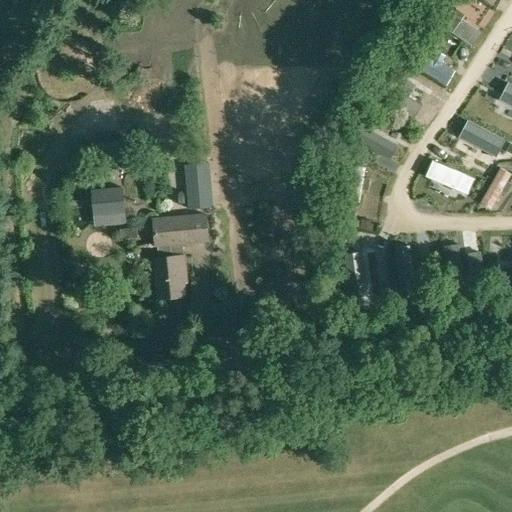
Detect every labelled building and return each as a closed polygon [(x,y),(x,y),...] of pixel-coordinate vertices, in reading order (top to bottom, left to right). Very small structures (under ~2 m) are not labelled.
[(444,7),(434,20),(469,45),(478,31),(444,7)] [(419,49),(410,63),(446,85),(455,70),(441,62),(433,57),(419,49)] [(406,94),(429,107),(435,96),(412,83),(406,94)] [(398,91),(391,102),(419,119),(426,109),(398,91)] [(511,109),(489,97),(482,110),(511,126),(511,109)] [(468,124),(461,138),(493,156),(501,143),(468,124)] [(362,127),(354,140),(389,159),(397,146),(362,127)] [(433,162),(427,178),(468,195),(475,179),(433,162)] [(349,165),(343,204),(358,207),(361,191),(363,178),(365,168),(349,165)] [(501,167),(481,202),(492,208),(503,188),(507,181),(511,173),(501,167)] [(92,190),(94,213),(125,211),(123,188),(122,188),(92,190)] [(184,255),(183,255),(183,244),(210,242),(207,212),(152,217),(154,247),(158,247),(158,257),(154,257),(158,298),(186,296),(185,282),(187,281),(184,255)] [(459,245),(443,247),(449,290),(465,288),(459,245)] [(410,246),(395,248),(400,292),(415,290),(410,246)] [(360,251),(343,254),(350,297),(366,295),(360,251)] [(470,263),(482,261),(480,253),(468,255),(470,263)] [(433,275),(442,274),(441,265),(431,267),(433,275)]
